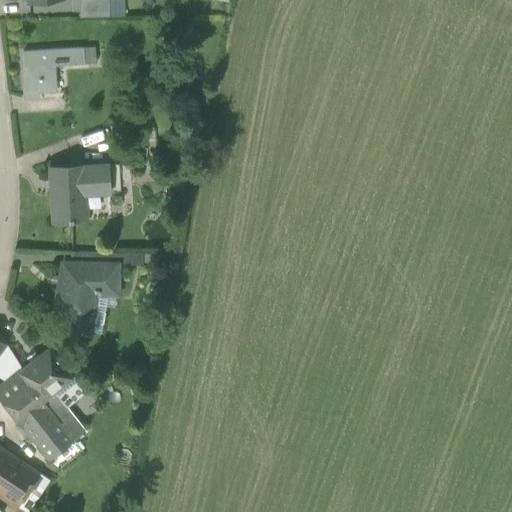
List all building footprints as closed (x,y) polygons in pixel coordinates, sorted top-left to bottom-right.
[(79,0),(80,18),(109,18),(108,0),(79,0)] [(22,51),(25,92),(32,92),(33,98),(40,97),(40,91),(57,90),(55,64),(85,62),(84,47),(22,51)] [(109,188),(109,194),(120,193),(119,165),(108,166),(109,188)] [(50,168),(54,223),(73,222),(73,220),(85,220),(84,196),(84,190),(109,188),(108,166),(82,167),(82,166),(50,168)] [(73,264),(116,264),(117,253),(73,252),(73,264)] [(66,329),(89,333),(96,292),(118,293),(118,265),(116,264),(73,264),(65,264),(56,314),(69,317),(66,329)] [(50,348),(72,377),(81,369),(59,341),(50,348)] [(21,369),(6,345),(0,352),(0,376),(6,381),(19,371),(21,369)] [(21,369),(19,371),(42,401),(55,391),(73,377),(72,377),(50,348),(49,348),(21,369)] [(65,404),(55,391),(42,401),(19,371),(6,381),(0,385),(0,399),(48,461),(86,431),(65,404)] [(83,390),(73,377),(55,391),(65,404),(83,390)] [(0,498),(16,509),(39,473),(0,447),(0,498)]
